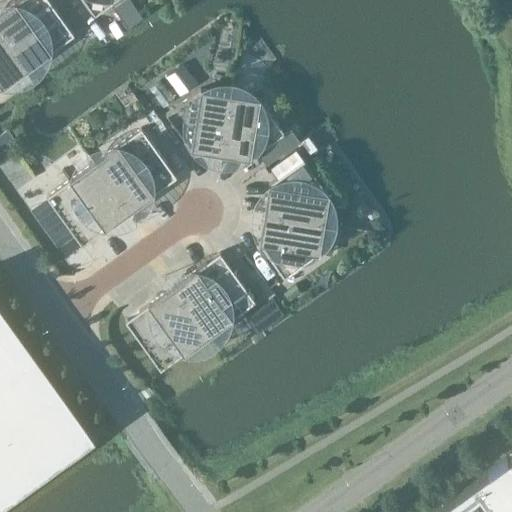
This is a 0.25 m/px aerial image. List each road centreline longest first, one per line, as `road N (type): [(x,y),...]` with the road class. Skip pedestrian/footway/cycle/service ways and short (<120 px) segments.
road 1 (unclassified): [(57,319),(198,511)]
road 2 (unclassified): [(323,511),(511,379)]
road 3 (unclassified): [(57,319),(199,211)]
